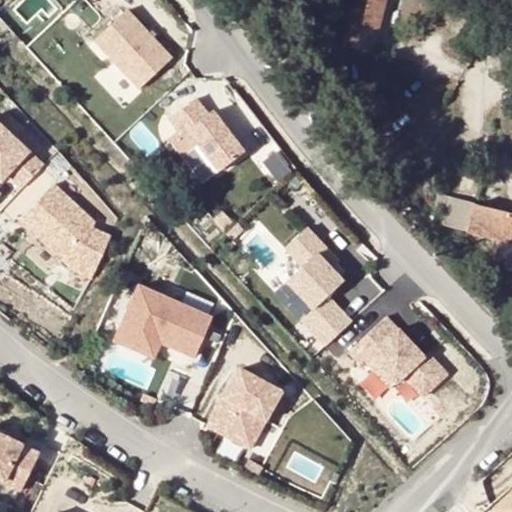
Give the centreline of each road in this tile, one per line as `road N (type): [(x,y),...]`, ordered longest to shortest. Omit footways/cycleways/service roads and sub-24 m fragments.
road 1 (unclassified): [(511,350),(279,105),(200,0)]
road 2 (residential): [(0,340),(125,437),(261,511)]
road 3 (residential): [(409,511),(511,414)]
